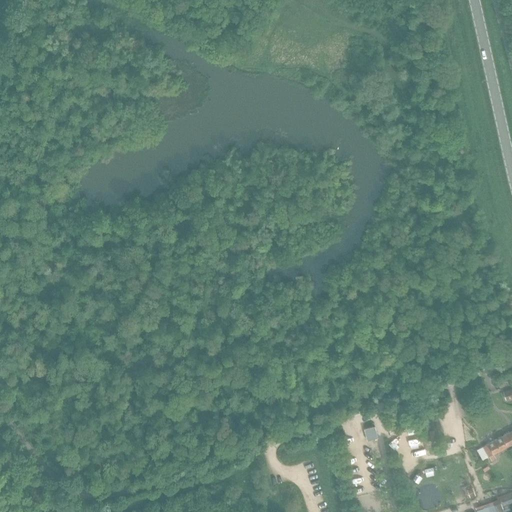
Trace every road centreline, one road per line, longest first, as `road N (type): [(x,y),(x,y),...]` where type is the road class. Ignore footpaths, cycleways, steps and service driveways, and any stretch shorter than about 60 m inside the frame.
road 1 (unclassified): [(0,415),(55,480),(108,494),(511,362)]
road 2 (secondary): [(511,167),(474,0)]
